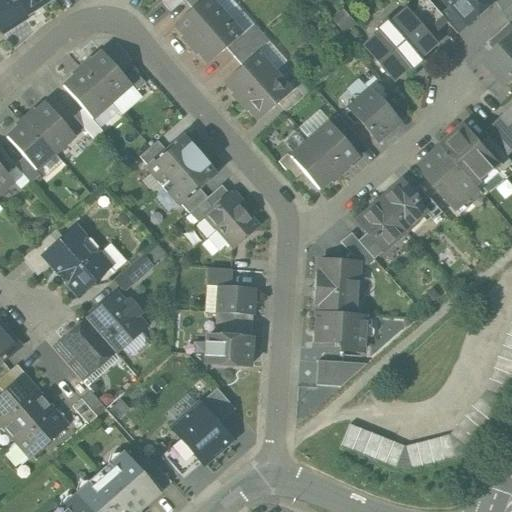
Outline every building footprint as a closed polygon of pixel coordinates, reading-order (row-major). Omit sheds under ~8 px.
[(20,17),(11,2),(8,4),(5,0),(0,0),(0,28),(3,34),(25,20),(22,15),(20,17)] [(46,0),(5,0),(8,4),(11,2),(20,17),(22,15),(46,0)] [(164,0),(161,3),(170,13),(184,1),(184,0),(164,0)] [(224,17),(209,0),(203,0),(192,10),(174,26),(183,36),(181,38),(189,47),(224,17)] [(184,0),(184,1),(192,10),(203,0),(184,0)] [(439,16),(425,0),(419,0),(418,1),(417,18),(413,21),(429,39),(446,24),(439,16)] [(494,0),(441,0),(448,8),(463,25),(463,24),(481,8),(483,10),(494,0)] [(511,21),(511,0),(500,0),(496,4),(509,24),(511,21)] [(463,25),(448,8),(439,16),(446,24),(456,35),(466,27),(463,24),(463,25)] [(413,21),(405,12),(390,25),(386,21),(375,31),(378,35),(363,48),(393,81),(407,68),(411,73),(423,63),(419,58),(434,45),(413,21)] [(241,36),(224,17),(189,47),(197,56),(199,55),(208,65),(226,49),(241,36)] [(511,27),(509,25),(487,44),(495,53),(511,38),(511,27)] [(241,36),(226,49),(234,58),(261,35),(253,26),(241,36)] [(261,35),(234,58),(242,67),(257,54),(269,44),(261,35)] [(511,38),(495,53),(484,62),(505,86),(511,80),(511,38)] [(120,74),(102,53),(91,62),(90,61),(81,69),(111,103),(131,86),(120,74)] [(242,67),(224,83),(233,93),(231,95),(239,104),(274,74),(257,54),(242,67)] [(145,85),(129,67),(120,74),(131,86),(136,92),(145,85)] [(111,103),(81,69),(72,77),(73,78),(63,87),(82,110),(92,121),(111,103)] [(274,74),(239,104),(247,113),(249,112),(258,122),(278,105),(291,93),(274,74)] [(388,96),(373,78),(363,86),(368,92),(369,91),(380,104),(388,96)] [(291,93),(278,105),(285,114),(303,98),(296,89),(291,93)] [(380,104),(369,91),(368,92),(360,99),(358,98),(352,98),(347,102),(346,108),(377,143),(398,124),(380,104)] [(74,137),(45,104),(35,113),(34,112),(24,120),(55,154),(74,137)] [(82,110),(74,118),(94,142),(103,134),(92,121),(82,110)] [(511,112),(503,120),(511,130),(511,112)] [(55,154),(24,120),(15,128),(17,129),(6,138),(24,158),(35,171),(55,154)] [(511,130),(503,120),(486,135),(489,138),(506,157),(511,151),(511,130)] [(357,157),(328,124),(309,141),(339,176),(348,168),(347,166),(357,157)] [(480,146),(464,128),(442,147),(476,186),(498,167),(480,146)] [(147,167),(144,169),(161,188),(199,155),(195,151),(194,152),(181,137),(147,167)] [(506,157),(489,138),(480,146),(498,167),(503,173),(511,164),(511,163),(506,157)] [(309,141),(289,158),(302,173),(318,191),(328,182),(330,184),(339,176),(309,141)] [(157,142),(139,158),(147,167),(165,151),(157,142)] [(441,147),(419,167),(456,209),(478,189),(476,186),(441,147)] [(199,155),(161,188),(178,208),(181,206),(199,190),(215,176),(202,161),(203,160),(199,155)] [(289,158),(286,155),(278,163),(293,181),(302,173),(289,158)] [(35,171),(24,158),(15,166),(30,184),(39,176),(35,171)] [(0,193),(13,183),(0,167),(0,193)] [(411,194),(401,183),(378,202),(405,233),(427,214),(427,213),(411,194)] [(419,186),(411,194),(427,213),(427,214),(433,222),(443,213),(419,186)] [(207,199),(204,201),(212,210),(229,196),(221,187),(207,199)] [(199,190),(181,206),(189,215),(204,201),(207,199),(199,190)] [(212,210),(205,217),(232,249),(257,227),(243,212),(246,210),(233,194),(230,197),(229,196),(212,210)] [(405,233),(378,202),(356,222),(366,234),(382,253),(405,233)] [(57,245),(44,257),(51,265),(59,275),(58,276),(66,285),(67,284),(77,295),(97,278),(94,275),(106,265),(114,273),(126,262),(110,244),(98,255),(97,254),(97,249),(90,240),(84,239),(75,229),(57,245)] [(357,242),(350,234),(340,244),(358,264),(359,265),(367,266),(373,261),(357,242)] [(382,253),(366,234),(357,242),(373,261),(382,253)] [(49,236),(22,260),(37,277),(51,265),(44,257),(57,245),(49,236)] [(141,257),(114,280),(123,291),(150,267),(141,257)] [(358,264),(319,262),(318,274),(317,274),(315,305),(316,305),(315,314),(354,316),(356,297),(361,297),(362,280),(357,277),(358,264)] [(231,271),(207,270),(206,287),(218,288),(230,289),(231,271)] [(230,289),(218,288),(216,314),(252,317),(252,316),(254,290),(230,289)] [(116,295),(86,321),(115,354),(145,328),(136,317),(140,314),(129,302),(125,305),(116,295)] [(252,317),(216,314),(214,338),(250,340),(252,317)] [(354,316),(315,314),(313,350),(362,353),(364,317),(354,316)] [(86,321),(62,341),(92,375),(93,374),(88,369),(110,351),(114,355),(115,354),(86,321)] [(511,323),(486,392),(508,400),(511,390),(511,323)] [(0,364),(19,348),(0,326),(0,364)] [(214,338),(206,337),(205,365),(248,368),(250,340),(214,338)] [(92,375),(62,341),(53,350),(82,383),(92,375)] [(365,366),(317,363),(315,387),(340,388),(365,366)] [(24,375),(16,366),(0,380),(0,389),(3,393),(22,376),(24,375)] [(3,393),(0,395),(0,425),(1,426),(37,394),(22,376),(3,393)] [(216,390),(198,405),(217,426),(234,411),(216,390)] [(105,410),(90,392),(81,400),(96,418),(105,410)] [(508,400),(486,392),(480,398),(499,413),(508,400)] [(37,394),(1,426),(15,443),(52,411),(37,394)] [(499,413),(480,398),(450,436),(469,451),(499,413)] [(96,418),(81,400),(72,408),(87,426),(96,418)] [(198,405),(171,429),(180,441),(201,464),(203,466),(230,442),(217,426),(198,405)] [(52,411),(15,443),(30,460),(67,428),(52,411)] [(404,448),(349,426),(340,448),(395,470),(404,448)] [(450,436),(404,448),(410,471),(456,459),(450,436)] [(180,441),(163,456),(183,480),(201,464),(180,441)] [(108,465),(87,483),(92,488),(78,500),(88,511),(138,511),(139,511),(158,494),(127,458),(113,470),(108,465)] [(170,484),(155,466),(146,473),(161,491),(170,484)] [(65,511),(60,507),(54,511),(88,511),(78,500),(65,511)]
